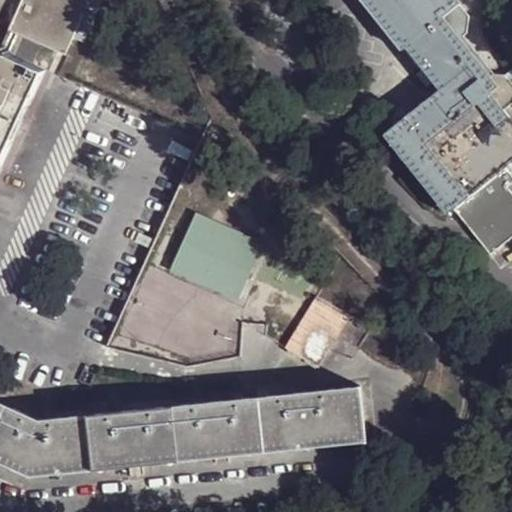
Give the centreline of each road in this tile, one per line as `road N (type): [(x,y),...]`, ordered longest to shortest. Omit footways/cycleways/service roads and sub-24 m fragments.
road 1 (unknown): [(147,153),(84,325),(72,338),(52,340),(0,316)]
road 2 (unknown): [(255,0),(306,76),(347,113)]
